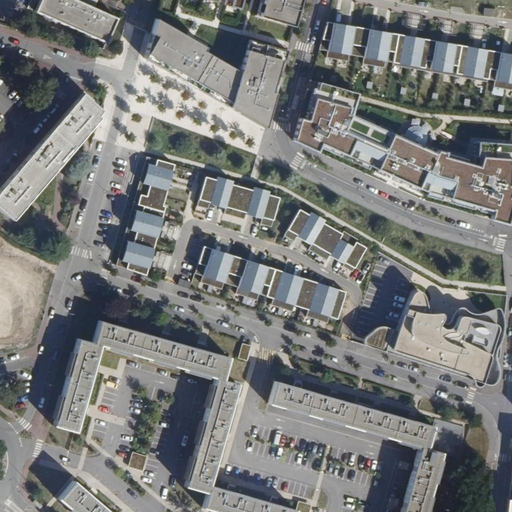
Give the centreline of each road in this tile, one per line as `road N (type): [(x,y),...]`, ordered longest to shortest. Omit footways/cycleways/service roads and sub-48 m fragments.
road 1 (residential): [(318,0),(282,144),(296,161),(394,206),(511,244)]
road 2 (residential): [(102,473),(128,384),(144,379),(181,388),(184,403),(153,511)]
road 3 (residential): [(507,407),(271,332)]
road 4 (residential): [(271,332),(75,269)]
road 5 (residential): [(125,79),(75,269)]
road 6 (residential): [(248,415),(392,456),(380,496)]
road 7 (residential): [(75,269),(34,405),(8,438)]
road 8 (residential): [(339,485),(235,457),(248,415)]
road 9 (residential): [(0,160),(80,69)]
